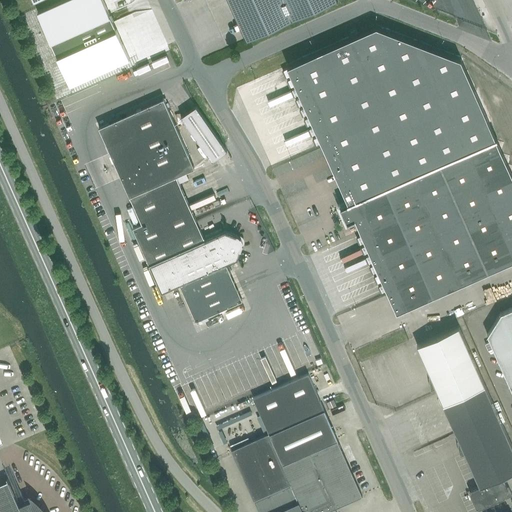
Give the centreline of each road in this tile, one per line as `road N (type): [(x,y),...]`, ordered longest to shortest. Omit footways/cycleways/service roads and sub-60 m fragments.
road 1 (unknown): [(196,68),(122,93),(84,125),(163,324),(185,346),(221,344),(245,327),(273,273),(295,258)]
road 2 (unclassified): [(408,511),(248,154),(215,99),(216,82)]
road 3 (unclassified): [(214,511),(147,428),(0,102)]
road 4 (primary): [(154,511),(0,164)]
road 5 (unclassified): [(511,64),(376,4),(229,68),(216,82)]
